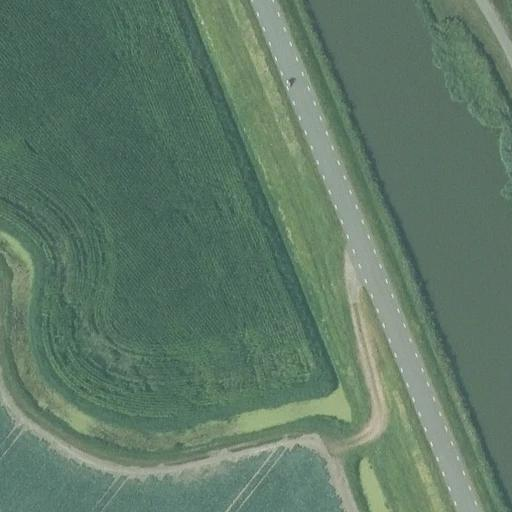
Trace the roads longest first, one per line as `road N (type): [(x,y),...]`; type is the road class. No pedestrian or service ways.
road 1 (tertiary): [(463,511),(261,0)]
road 2 (track): [(332,443),(373,439),(379,405),(352,305),(351,267),(364,254)]
